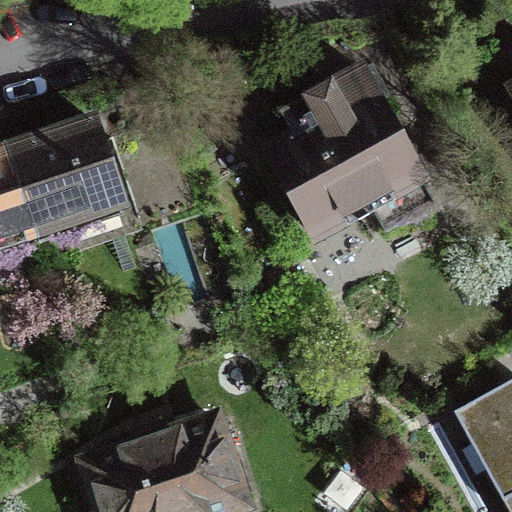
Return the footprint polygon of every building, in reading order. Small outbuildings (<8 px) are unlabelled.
[(369,205),(385,234),(436,205),(359,68),(305,98),(321,126),(269,155),(314,235),(369,205)] [(94,121),(7,151),(34,232),(122,202),(94,121)] [(0,243),(34,232),(7,151),(0,153),(0,243)] [(511,511),(511,380),(454,412),(509,511),(511,511)] [(217,511),(242,504),(214,421),(88,464),(102,505),(103,511),(217,511)]
